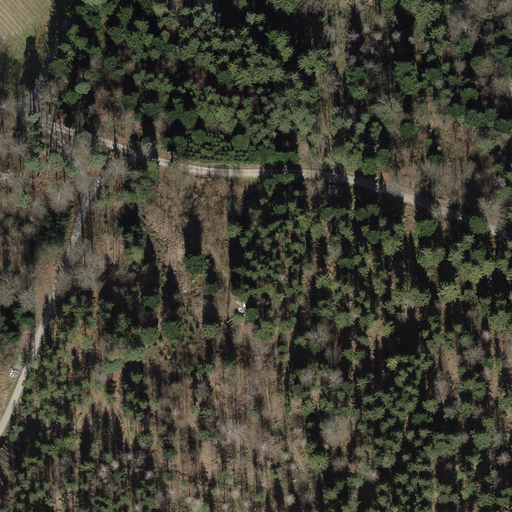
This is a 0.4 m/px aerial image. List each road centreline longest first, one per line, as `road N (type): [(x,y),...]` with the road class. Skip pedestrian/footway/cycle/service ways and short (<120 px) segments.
road 1 (track): [(55,126),(198,170),(356,179),(511,237)]
road 2 (track): [(0,427),(85,202)]
road 3 (track): [(78,0),(27,111)]
